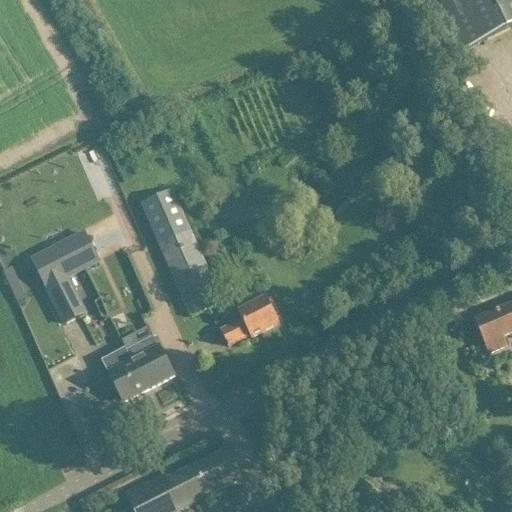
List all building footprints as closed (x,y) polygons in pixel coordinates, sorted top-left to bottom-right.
[(511,0),(437,0),(463,53),(511,29),(511,0)] [(191,318),(222,304),(172,192),(142,205),(191,318)] [(85,235),(32,262),(46,290),(68,279),(99,263),(85,235)] [(68,279),(46,290),(64,326),(86,315),(68,279)] [(250,338),(251,340),(279,326),(266,299),(238,314),(242,322),(221,333),(229,348),(250,338)] [(511,306),(474,322),(489,357),(508,348),(504,339),(511,335),(511,306)] [(154,338),(126,352),(147,393),(175,379),(154,338)] [(124,405),(147,393),(126,352),(125,350),(101,362),(124,405)] [(164,475),(124,495),(132,511),(179,511),(242,480),(237,469),(228,452),(167,482),(164,475)]
